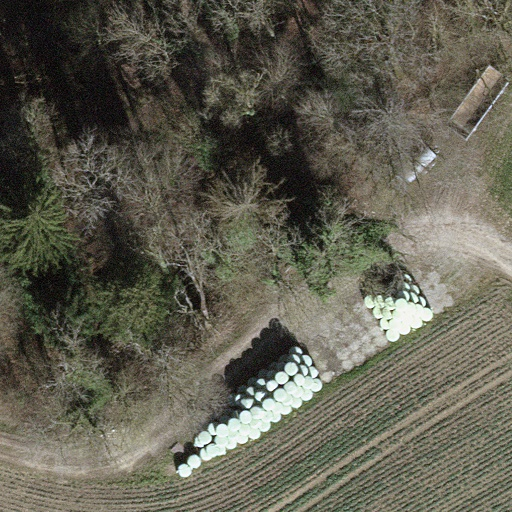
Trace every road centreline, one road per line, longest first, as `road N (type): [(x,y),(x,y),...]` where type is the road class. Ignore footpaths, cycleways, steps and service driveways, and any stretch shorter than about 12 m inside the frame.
road 1 (track): [(511,260),(474,228),(418,222),(133,448),(71,458),(0,444)]
road 2 (track): [(0,150),(124,139),(250,0)]
